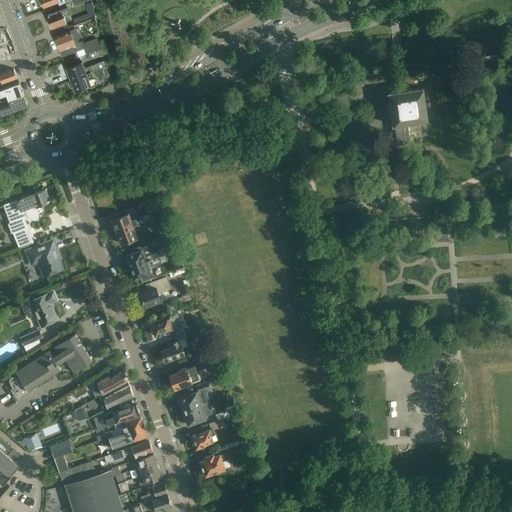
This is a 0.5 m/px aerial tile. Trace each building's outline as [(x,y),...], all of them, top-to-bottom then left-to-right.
[(88,13),(73,18),(75,24),(86,20),(95,17),(92,3),(86,5),(88,13)] [(66,7),(47,15),(48,19),(47,19),(49,26),(51,25),(52,28),(66,23),(64,16),(68,15),(66,7)] [(57,42),(62,56),(74,52),(84,48),(82,44),(81,42),(78,43),(76,38),(79,37),(76,29),(55,37),(55,38),(55,40),(55,42),(57,42)] [(101,48),(99,38),(82,44),(86,54),(93,51),(101,48)] [(99,69),(104,67),(102,61),(96,63),(97,64),(84,68),(81,62),(66,68),(67,70),(66,70),(68,75),(69,74),(71,80),(91,72),(99,69)] [(18,79),(14,69),(0,73),(0,81),(2,81),(4,84),(18,79)] [(93,78),(91,72),(71,80),(73,85),(72,86),(73,90),(75,90),(75,91),(91,86),(88,80),(93,78)] [(24,94),(20,83),(0,90),(0,98),(7,96),(9,100),(24,94)] [(431,108),(430,100),(426,101),(424,89),(390,94),(394,126),(395,126),(398,143),(411,141),(408,124),(428,120),(426,109),(431,108)] [(28,106),(24,96),(10,102),(11,106),(0,110),(2,116),(28,106)] [(12,233),(14,233),(20,248),(34,243),(25,221),(33,218),(33,219),(34,220),(35,220),(36,220),(37,220),(38,219),(39,218),(39,217),(39,216),(39,215),(37,208),(51,202),(50,197),(49,197),(46,189),(22,199),(18,201),(16,201),(0,207),(0,208),(5,206),(11,223),(9,224),(12,233)] [(118,233),(152,219),(150,214),(138,218),(135,208),(126,211),(127,215),(113,220),(114,222),(113,223),(115,226),(116,227),(118,233)] [(146,240),(142,229),(146,228),(146,227),(157,222),(156,218),(152,219),(118,233),(120,237),(119,239),(120,242),(122,243),(122,244),(137,239),(139,243),(146,240)] [(53,241),(27,252),(32,265),(41,261),(43,266),(41,267),(45,276),(62,269),(56,254),(58,253),(53,241)] [(162,256),(160,250),(153,253),(149,243),(131,250),(132,254),(126,256),(127,258),(127,259),(128,262),(129,262),(131,267),(162,256)] [(149,267),(159,263),(161,262),(161,263),(167,261),(165,255),(162,256),(131,267),(133,273),(132,274),(133,277),(135,278),(135,279),(141,277),(143,283),(156,278),(151,273),(149,267)] [(159,294),(169,291),(171,290),(167,277),(151,282),(154,288),(140,293),(146,308),(162,302),(159,294)] [(37,315),(41,326),(57,320),(51,306),(50,306),(49,304),(57,300),(53,292),(31,301),(31,302),(24,306),(29,318),(37,315)] [(178,308),(189,305),(188,299),(176,302),(178,308)] [(177,319),(179,319),(177,313),(151,323),(156,336),(165,332),(166,334),(167,333),(168,336),(173,334),(172,331),(174,331),(180,328),(177,319)] [(42,346),(39,339),(42,338),(43,338),(39,330),(38,331),(39,331),(21,338),(20,338),(28,354),(42,346)] [(176,341),(185,338),(187,337),(185,330),(173,334),(176,341)] [(88,354),(81,343),(76,334),(67,340),(66,339),(65,340),(65,341),(55,347),(59,354),(54,358),(49,351),(16,372),(20,378),(17,379),(16,378),(14,377),(11,378),(10,379),(9,382),(10,384),(13,388),(11,390),(15,397),(16,396),(18,398),(19,397),(20,399),(35,390),(33,388),(62,370),(59,365),(61,363),(66,360),(74,373),(82,367),(83,368),(85,367),(84,366),(93,361),(91,359),(93,358),(90,353),(88,354)] [(185,338),(176,341),(172,342),(173,346),(162,350),(166,362),(185,355),(183,348),(188,346),(185,338)] [(197,371),(219,363),(213,348),(190,356),(194,366),(187,368),(187,367),(179,370),(180,371),(170,375),(173,382),(172,383),(174,388),(175,387),(176,389),(201,380),(197,371)] [(109,376),(97,382),(96,383),(95,383),(95,384),(94,385),(94,386),(93,387),(93,388),(93,390),(93,391),(93,392),(93,393),(94,394),(94,395),(95,396),(95,397),(96,398),(103,394),(128,381),(125,370),(110,378),(109,376)] [(211,388),(209,382),(197,386),(199,392),(198,392),(199,393),(197,393),(197,392),(179,398),(182,406),(181,407),(182,410),(184,411),(184,412),(202,405),(210,402),(206,392),(207,391),(207,390),(211,388)] [(90,390),(86,385),(73,394),(77,399),(90,390)] [(134,396),(130,386),(114,393),(114,394),(105,401),(106,403),(102,406),(104,410),(134,396)] [(98,406),(94,400),(87,404),(91,410),(98,406)] [(140,414),(136,404),(134,405),(133,402),(122,406),(123,409),(114,412),(115,416),(106,419),(109,426),(140,414)] [(206,418),(202,405),(184,412),(183,414),(185,417),(186,417),(189,425),(206,418)] [(235,405),(234,405),(226,408),(227,411),(216,415),(218,421),(238,414),(235,405)] [(82,406),(74,410),(79,422),(89,418),(82,406)] [(106,434),(108,439),(109,438),(144,426),(141,416),(126,421),(127,426),(124,428),(124,427),(112,432),(106,434)] [(225,426),(223,420),(218,422),(217,421),(210,424),(212,429),(204,431),(205,432),(193,436),(195,443),(194,443),(195,446),(196,446),(197,448),(210,444),(210,445),(213,444),(213,443),(214,442),(212,436),(216,435),(214,430),(225,426)] [(4,421),(0,424),(0,425),(6,430),(10,426),(4,421)] [(148,436),(144,426),(109,438),(113,448),(148,436)] [(0,511),(0,482),(3,485),(20,465),(16,462),(8,456),(7,454),(11,448),(0,438),(0,511)] [(70,439),(51,446),(55,458),(64,455),(74,451),(70,439)] [(153,451),(149,440),(108,455),(110,462),(110,463),(126,457),(125,455),(134,452),(136,457),(153,451)] [(13,450),(8,456),(16,462),(21,456),(13,450)] [(214,457),(213,454),(206,457),(207,459),(201,461),(204,468),(203,468),(202,470),(203,473),(205,474),(205,473),(206,475),(209,474),(209,476),(223,471),(222,470),(225,469),(222,461),(229,459),(226,452),(214,457)] [(154,453),(132,461),(135,469),(157,461),(154,453)] [(69,469),(65,455),(64,455),(55,458),(60,472),(69,469)] [(160,470),(157,461),(135,469),(138,478),(160,470)] [(92,476),(88,463),(69,469),(60,472),(64,485),(66,485),(92,476)] [(121,474),(118,466),(113,468),(110,471),(113,478),(116,477),(121,474)] [(163,478),(160,470),(138,478),(141,486),(163,478)] [(142,511),(142,509),(134,511),(132,507),(131,507),(123,510),(119,496),(113,478),(110,471),(92,476),(66,485),(74,511),(142,511)] [(126,480),(124,474),(121,474),(116,477),(118,483),(126,480)] [(127,482),(124,483),(119,485),(122,493),(129,490),(127,482)] [(168,495),(164,482),(153,486),(153,487),(147,489),(149,494),(141,497),(143,503),(149,501),(168,495)] [(126,493),(119,496),(123,510),(131,507),(126,493)] [(173,506),(168,495),(149,501),(143,503),(132,507),(134,511),(142,509),(154,505),(156,511),(173,506)]
